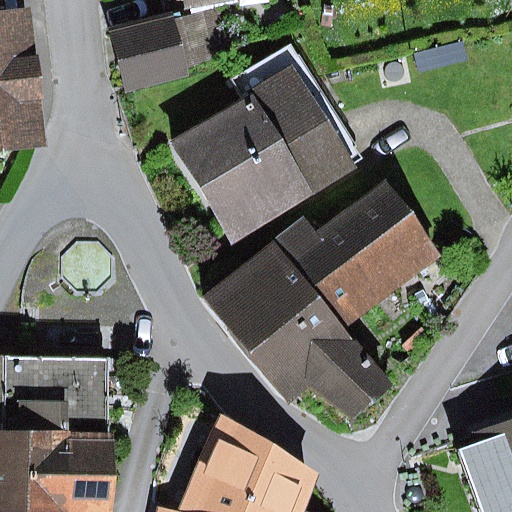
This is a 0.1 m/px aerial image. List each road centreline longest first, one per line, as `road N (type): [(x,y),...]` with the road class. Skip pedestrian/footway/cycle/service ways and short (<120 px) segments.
road 1 (tertiary): [(356,483),(226,385),(190,337),(92,158)]
road 2 (residential): [(356,483),(511,257)]
road 3 (residential): [(92,158),(72,0)]
road 4 (tertiary): [(92,158),(46,191),(0,264)]
